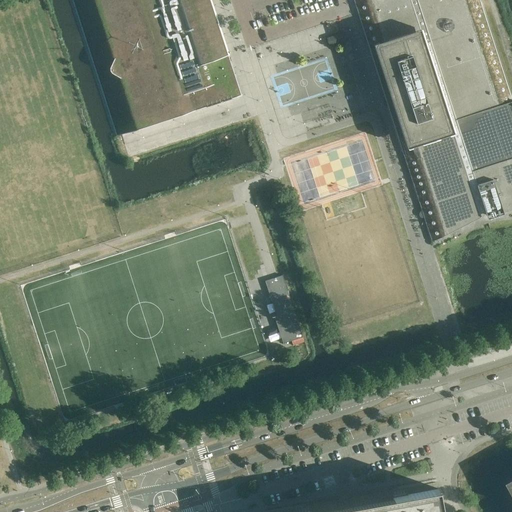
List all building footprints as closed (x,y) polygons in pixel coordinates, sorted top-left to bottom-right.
[(230,55),(211,0),(69,0),(114,137),(243,95),(236,74),(234,74),(228,56),(230,55)] [(511,94),(481,0),(353,0),(385,98),(384,99),(383,100),(383,101),(383,102),(383,103),(384,104),(384,105),(385,105),(386,106),(387,106),(388,107),(386,107),(401,152),(402,152),(413,185),(412,185),(417,200),(418,200),(422,211),(421,211),(420,212),(419,213),(419,214),(419,215),(419,216),(420,217),(421,218),(422,218),(423,218),(424,218),(427,229),(426,229),(430,242),(431,242),(431,240),(479,215),(479,217),(481,216),(479,213),(484,211),(486,215),(487,214),(486,213),(511,208),(511,94)] [(330,43),(346,40),(345,32),(328,35),(330,43)] [(303,337),(291,302),(282,275),(265,281),(276,316),(274,316),(283,343),(303,337)] [(442,511),(438,488),(405,494),(405,493),(393,495),(394,496),(392,497),(392,498),(314,511),(311,511),(310,511),(310,510),(300,511),(442,511)]
